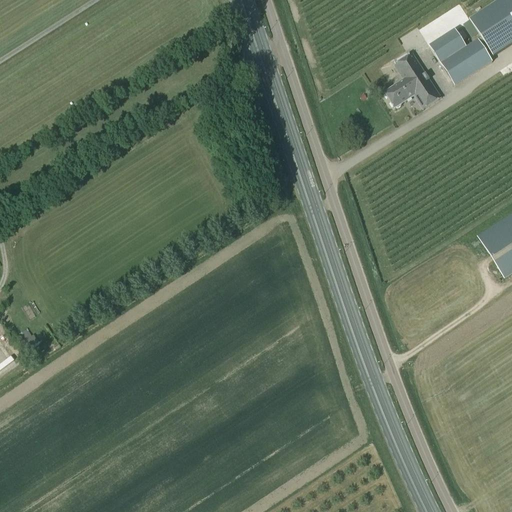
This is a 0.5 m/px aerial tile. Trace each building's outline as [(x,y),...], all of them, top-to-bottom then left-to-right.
[(486,55),(489,60),(511,45),(511,0),(502,0),(469,22),(489,52),(486,55)] [(471,57),(454,31),(429,48),(455,88),(492,64),(489,60),(486,55),(479,59),(475,54),(471,57)] [(423,111),(441,99),(413,55),(394,67),(403,81),(384,94),(395,110),(414,97),(423,111)] [(504,279),(511,274),(511,215),(477,238),(504,279)] [(31,350),(39,344),(34,336),(25,341),(31,350)]
